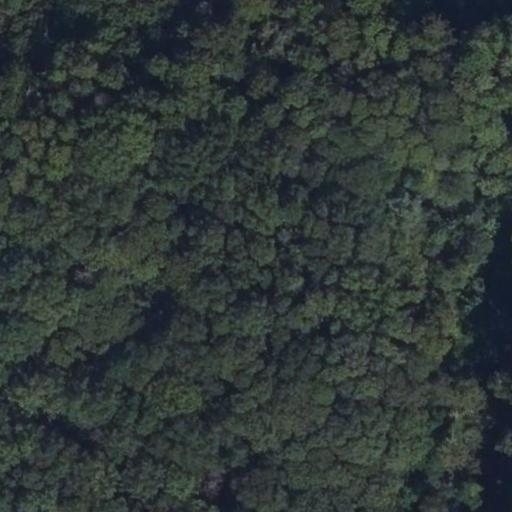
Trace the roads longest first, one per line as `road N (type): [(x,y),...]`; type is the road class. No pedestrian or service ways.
road 1 (track): [(84,511),(0,253)]
road 2 (track): [(461,511),(473,423),(511,283)]
